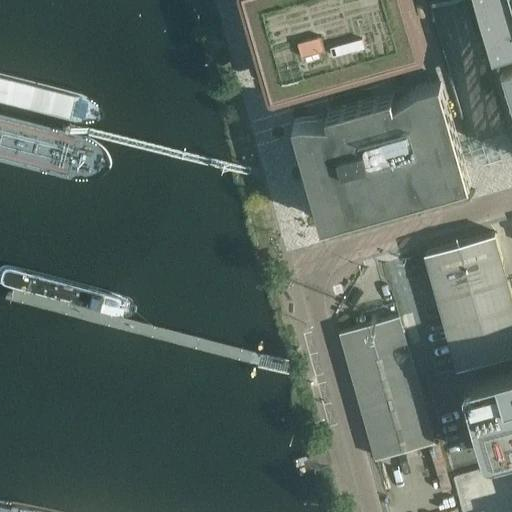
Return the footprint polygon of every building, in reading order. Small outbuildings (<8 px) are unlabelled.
[(428,40),(428,39),(416,0),(247,0),(271,82),(271,83),(272,84),(272,85),(273,86),(274,86),(275,87),(276,87),(278,87),(279,87),(424,45),(425,45),(426,44),(427,43),(427,42),(428,41),(428,40)] [(511,0),(493,0),(504,37),(503,38),(504,39),(510,37),(511,36),(511,0)] [(456,184),(427,82),(419,84),(396,99),(394,90),(372,97),(329,109),(328,109),(330,118),(308,117),(302,117),(295,119),(294,119),(303,151),(310,149),(313,160),(316,170),(313,170),(315,191),(324,222),(456,184)] [(505,265),(496,233),(495,232),(426,251),(427,253),(458,367),(511,351),(511,291),(508,276),(506,270),(505,265)] [(345,277),(340,278),(342,287),(348,285),(345,277)] [(418,378),(399,314),(358,325),(341,330),(350,363),(350,364),(356,363),(357,367),(358,372),(353,373),(359,393),(377,456),(435,440),(418,378)] [(357,394),(359,393),(353,373),(358,372),(357,367),(356,363),(350,364),(350,363),(348,363),(357,394)] [(511,366),(472,377),(470,378),(468,379),(467,381),(466,382),(466,384),(466,386),(485,455),(485,456),(486,457),(488,459),(489,459),(492,460),(493,460),(494,460),(511,454),(511,366)] [(511,511),(511,459),(454,476),(455,480),(463,511),(511,511)]
